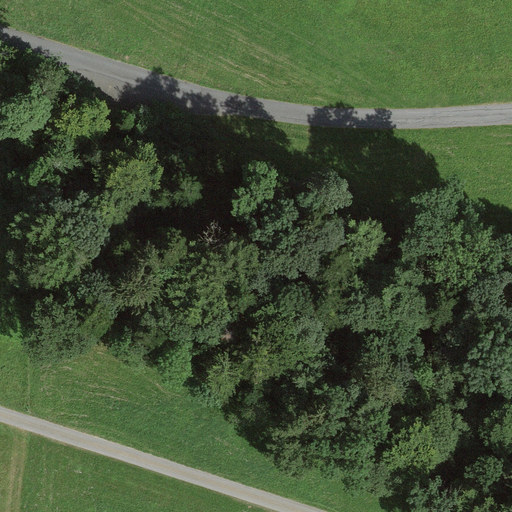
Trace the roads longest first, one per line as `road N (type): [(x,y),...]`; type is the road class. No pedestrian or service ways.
road 1 (unclassified): [(0,41),(243,114),(325,124),(511,115)]
road 2 (residential): [(295,511),(0,416)]
